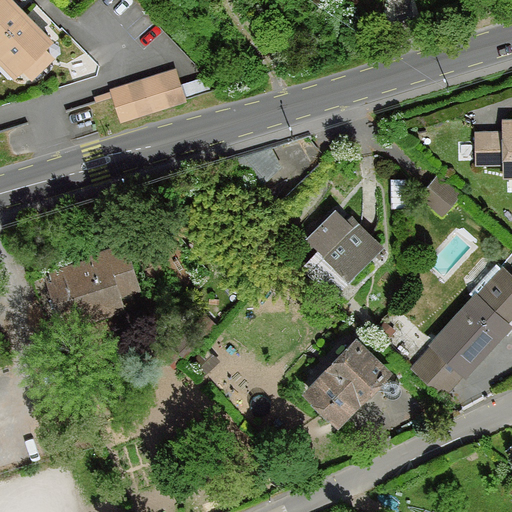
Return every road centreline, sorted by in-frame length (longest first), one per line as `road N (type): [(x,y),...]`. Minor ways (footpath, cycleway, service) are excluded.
road 1 (primary): [(0,192),(511,39)]
road 2 (residential): [(285,511),(511,406)]
